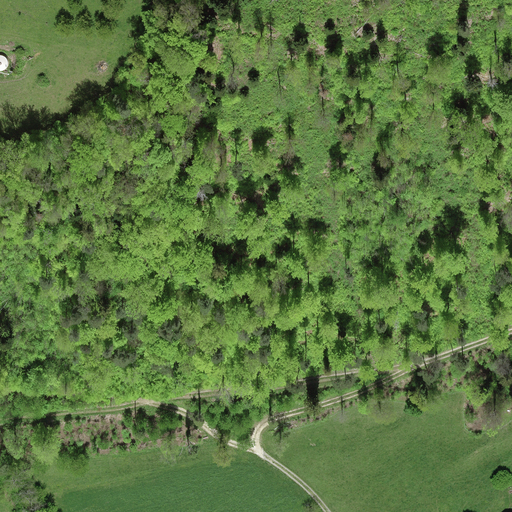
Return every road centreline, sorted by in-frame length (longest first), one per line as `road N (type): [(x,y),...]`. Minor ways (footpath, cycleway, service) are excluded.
road 1 (track): [(419,364),(0,417)]
road 2 (track): [(511,334),(267,420),(256,438),(260,452)]
road 3 (track): [(260,452),(149,401),(0,383)]
